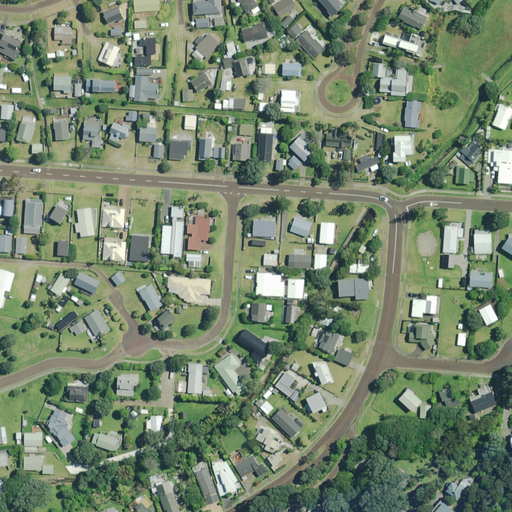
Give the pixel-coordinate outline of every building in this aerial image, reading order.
[(160,11),(159,0),(134,0),(136,13),(160,11)] [(223,14),(221,0),(209,0),(209,2),(194,3),(194,15),(223,14)] [(261,11),(254,0),(239,0),(247,14),(252,11),(254,14),(261,11)] [(297,7),(292,0),(285,0),(274,7),(281,18),(297,7)] [(320,0),(333,16),(344,8),(343,7),(346,5),(342,0),(320,0)] [(125,21),(124,19),(119,7),(104,13),(109,25),(119,21),(119,23),(125,21)] [(428,19),(405,7),(399,19),(422,30),(428,19)] [(299,16),(294,11),(282,24),(286,29),(299,16)] [(210,17),(196,18),(197,29),(210,28),(210,17)] [(225,18),(215,19),(215,27),(226,26),(225,18)] [(249,27),(250,29),(243,30),(245,43),(268,38),(265,24),(256,26),(249,27)] [(295,39),(296,38),(316,60),(328,49),(319,38),(321,35),(311,24),(304,31),(298,24),(289,32),(295,39)] [(73,27),(57,27),(56,40),(62,41),(62,44),(72,44),(73,27)] [(123,28),(116,28),(116,29),(113,29),(113,36),(123,36),(123,28)] [(20,43),(0,32),(0,50),(16,60),(21,51),(17,49),(20,43)] [(386,35),(383,42),(383,44),(400,49),(400,48),(418,53),(423,38),(406,32),(403,41),(386,35)] [(205,57),(208,59),(221,45),(210,34),(196,49),(198,50),(192,56),(200,63),(205,57)] [(289,45),(285,36),(279,39),(283,48),(289,45)] [(158,57),(156,39),(142,41),(144,52),(140,53),(140,59),(158,57)] [(121,49),(107,43),(99,60),(113,66),(121,49)] [(237,56),(235,43),(227,44),(229,57),(237,56)] [(256,63),(255,57),(234,62),(233,59),(225,61),(226,70),(236,67),(238,77),(253,74),(251,65),(256,63)] [(301,65),(284,64),(284,76),(303,77),(303,71),(300,71),(301,65)] [(375,64),(374,64),(374,76),(383,77),(383,79),(381,79),(380,92),(392,93),(392,96),(408,97),(408,92),(406,92),(407,82),(409,82),(410,70),(398,69),(397,80),(394,80),(394,78),(386,77),(387,66),(381,66),(381,64),(375,64)] [(276,74),(276,65),(266,65),(266,74),(276,74)] [(13,69),(0,67),(0,68),(0,88),(7,89),(8,83),(4,83),(4,77),(7,77),(8,73),(12,74),(13,69)] [(130,97),(130,102),(135,102),(148,102),(149,99),(159,100),(159,83),(150,83),(150,78),(153,78),(153,76),(153,70),(139,69),(137,69),(137,86),(131,86),(130,97)] [(214,87),(213,84),(206,73),(193,82),(199,92),(209,87),(210,89),(214,87)] [(72,77),(56,76),(55,90),(65,91),(65,94),(72,94),(72,82),(72,77)] [(233,81),(222,80),(221,91),(226,92),(227,90),(232,91),(233,81)] [(116,82),(87,81),(87,92),(116,93),(116,82)] [(83,84),(76,84),(75,97),(83,97),(83,84)] [(297,91),(282,90),(281,112),(295,113),(296,106),(300,107),(300,98),(296,98),(297,91)] [(194,102),(194,91),(185,91),(185,102),(194,102)] [(247,100),(224,99),(223,108),(246,109),(247,100)] [(414,101),(413,102),(408,102),(407,116),(405,116),(405,121),(407,121),(406,127),(420,128),(421,121),(418,120),(419,110),(421,110),(422,103),(418,102),(418,101),(414,101)] [(3,105),(3,109),(0,108),(0,114),(3,115),(2,119),(13,120),(14,106),(3,105)] [(511,115),(511,109),(502,105),(494,125),(506,130),(511,115)] [(140,112),(129,112),(129,121),(139,122),(140,112)] [(37,120),(23,116),(17,140),(31,144),(37,120)] [(157,142),(158,119),(150,118),(149,129),(141,128),(141,142),(157,142)] [(55,122),(56,124),(57,141),(71,140),(70,137),(72,137),(71,135),(70,135),(69,122),(61,123),(61,121),(55,122)] [(84,140),(87,140),(87,145),(89,145),(91,145),(93,145),(93,148),(103,148),(103,141),(100,141),(101,124),(86,123),(84,140)] [(123,126),(115,124),(110,140),(118,142),(119,138),(126,140),(130,126),(123,124),(123,126)] [(254,125),(244,125),(243,135),(254,136),(254,125)] [(266,127),(266,134),(261,134),(259,162),(273,162),(275,135),(274,135),(274,133),(273,133),(273,128),(266,127)] [(342,130),(333,130),(333,135),(327,134),(326,147),(352,148),(352,138),(341,137),(342,130)] [(290,148),(297,154),(304,161),(305,162),(315,151),(300,137),(290,148)] [(412,156),(412,145),(411,145),(411,137),(395,137),(395,162),(406,162),(407,156),(412,156)] [(200,159),(206,160),(206,157),(225,158),(225,148),(212,147),(212,139),(201,139),(200,159)] [(378,141),(365,139),(363,172),(375,173),(378,141)] [(458,156),(470,167),(473,163),(475,164),(480,158),(479,157),(483,151),(479,148),(481,146),(472,139),(466,146),(458,156)] [(189,142),(171,141),(170,160),(184,160),(185,156),(188,157),(189,142)] [(43,145),(34,145),(33,153),(42,154),(43,145)] [(165,145),(156,145),(155,158),(164,159),(165,145)] [(251,145),(235,145),(234,161),(250,161),(251,145)] [(489,152),(485,152),(485,161),(489,161),(489,164),(491,164),(491,167),(495,167),(495,171),(500,172),(500,184),(511,184),(511,150),(489,150),(489,152)] [(303,163),(296,156),(288,163),(295,170),(303,163)] [(455,160),(450,166),(455,170),(459,164),(455,160)] [(471,167),(458,167),(457,184),(469,184),(470,182),(475,182),(476,174),(470,173),(471,167)] [(44,200),(27,199),(25,233),(42,234),(44,200)] [(14,201),(4,200),(4,207),(0,206),(0,215),(12,217),(14,201)] [(71,207),(61,201),(51,218),(61,224),(71,207)] [(171,224),(173,225),(173,227),(172,227),(164,226),(162,254),(175,255),(175,257),(183,258),(185,223),(177,222),(178,218),(184,218),(185,207),(173,207),(172,215),(171,224)] [(96,236),(92,209),(78,211),(80,223),(76,224),(77,233),(81,232),(82,237),(96,236)] [(126,210),(117,209),(117,211),(104,210),(103,227),(125,228),(126,210)] [(206,216),(197,216),(197,225),(190,225),(190,250),(202,250),(202,241),(209,241),(209,232),(211,232),(211,219),(206,219),(206,216)] [(313,224),(296,218),(291,232),(308,238),(313,224)] [(277,222),(255,220),(254,236),(276,238),(277,222)] [(463,224),(459,223),(446,222),(444,253),(443,259),(450,259),(450,253),(457,254),(459,229),(462,229),(463,224)] [(338,225),(336,225),(322,224),(321,244),(337,244),(337,243),(338,225)] [(478,232),(478,235),(475,235),(476,255),(493,254),(492,235),(491,235),(491,232),(478,232)] [(438,252),(434,233),(419,236),(423,255),(438,252)] [(12,237),(1,236),(1,238),(0,238),(0,252),(11,253),(12,237)] [(150,238),(133,236),(131,261),(148,263),(150,238)] [(27,239),(17,239),(17,254),(27,254),(27,239)] [(128,248),(126,248),(127,243),(118,243),(118,244),(105,243),(104,260),(124,261),(127,262),(128,248)] [(261,255),(265,255),(265,265),(277,266),(278,255),(266,255),(267,249),(261,249),(261,255)] [(293,253),(293,255),(291,255),(290,268),(311,269),(312,256),(307,256),(307,252),(305,252),(305,250),(295,249),(295,253),(293,253)] [(202,256),(187,255),(186,267),(201,268),(202,256)] [(327,256),(316,255),(315,269),(326,270),(327,256)] [(369,265),(351,264),(351,273),(369,273),(369,265)] [(15,274),(0,269),(0,308),(2,309),(6,297),(4,296),(5,291),(10,292),(15,274)] [(480,273),(472,272),(471,287),(493,288),(494,275),(480,274),(480,273)] [(76,284),(85,289),(83,292),(92,297),(94,293),(95,294),(101,283),(82,273),(76,284)] [(127,280),(121,273),(113,279),(119,286),(127,280)] [(71,279),(62,274),(52,291),(60,296),(71,279)] [(272,274),(259,274),(257,295),(284,297),(285,283),(272,282),(272,274)] [(37,282),(42,283),(42,282),(46,283),(47,277),(39,275),(37,282)] [(169,288),(171,288),(173,292),(173,293),(180,294),(180,298),(185,299),(185,301),(187,301),(187,303),(194,303),(194,302),(196,302),(196,299),(202,294),(210,295),(211,280),(169,278),(169,288)] [(304,294),(304,290),(307,290),(308,286),(305,286),(305,281),(289,280),(288,298),(308,299),(308,294),(304,294)] [(370,299),(370,280),(340,281),(341,297),(357,296),(357,300),(370,299)] [(164,305),(153,286),(148,289),(146,286),(138,290),(144,301),(146,300),(152,312),(164,305)] [(71,298),(66,295),(61,303),(66,306),(71,298)] [(423,317),(424,317),(425,313),(431,314),(437,314),(438,297),(433,297),(428,296),(428,298),(421,297),(421,300),(415,300),(414,317),(423,317)] [(499,320),(502,319),(496,307),(499,305),(495,297),(483,303),(484,305),(476,310),(479,316),(481,315),(487,326),(488,326),(499,320)] [(247,321),(251,321),(266,322),(267,304),(252,303),(252,305),(248,305),(248,309),(246,309),(246,315),(247,315),(247,321)] [(184,305),(183,307),(178,307),(177,313),(183,313),(183,308),(188,309),(188,306),(184,305)] [(111,331),(99,310),(85,318),(95,335),(92,337),(95,342),(101,339),(100,337),(111,331)] [(175,318),(168,310),(156,321),(164,329),(175,318)] [(76,322),(71,316),(57,326),(62,332),(76,322)] [(317,324),(327,327),(332,328),(334,320),(329,319),(328,321),(319,318),(317,324)] [(81,321),(72,327),(70,328),(73,333),(75,332),(78,336),(87,330),(81,321)] [(411,333),(411,342),(422,343),(428,350),(436,343),(434,341),(435,334),(429,333),(430,330),(433,330),(434,326),(429,325),(423,325),(416,324),(412,323),(411,333)] [(335,349),(337,346),(338,346),(340,342),(343,343),(345,337),(324,328),(323,331),(316,347),(333,354),(333,353),(335,353),(337,350),(335,349)] [(272,347),(246,330),(238,341),(255,352),(251,358),(260,364),(272,347)] [(466,346),(467,334),(460,334),(459,345),(466,346)] [(355,354),(341,349),(336,361),(350,366),(355,354)] [(241,366),(229,350),(223,354),(226,359),(215,367),(234,393),(245,385),(234,371),(241,366)] [(322,384),(330,381),(331,384),(334,383),(333,380),(327,365),(326,362),(314,362),(312,363),(317,378),(320,376),(322,384)] [(203,365),(190,364),(189,373),(190,373),(189,394),(202,395),(203,365)] [(296,379),(285,371),(274,384),(290,397),(294,392),(289,388),(296,379)] [(135,379),(119,377),(118,389),(117,395),(134,397),(135,379)] [(90,388),(69,386),(68,401),(89,403),(90,388)] [(457,396),(454,387),(441,392),(447,411),(462,405),(459,396),(457,396)] [(417,394),(411,388),(400,399),(413,412),(423,402),(416,396),(417,394)] [(302,394),(297,391),(291,399),(296,403),(302,394)] [(314,413),(322,409),(324,412),(329,410),(327,407),(321,393),(307,399),(309,404),(306,405),(310,413),(313,411),(314,413)] [(498,405),(493,393),(471,402),(477,414),(498,405)] [(68,414),(57,409),(58,406),(52,404),(50,408),(56,410),(49,427),(66,448),(77,439),(69,429),(69,428),(70,428),(70,427),(70,426),(70,425),(70,424),(69,423),(69,422),(68,422),(68,421),(67,421),(66,420),(68,414)] [(95,406),(88,411),(92,416),(99,410),(95,406)] [(431,406),(422,406),(421,418),(431,419),(431,406)] [(286,407),(283,410),(282,409),(274,419),(294,437),(307,424),(300,418),(297,422),(289,415),(291,413),(286,407)] [(126,417),(132,424),(140,417),(135,411),(126,417)] [(163,433),(163,417),(151,417),(151,419),(147,419),(148,434),(153,434),(163,433)] [(263,418),(256,425),(259,429),(267,423),(263,418)] [(263,448),(269,452),(274,454),(276,449),(281,439),(276,436),(278,433),(273,430),(271,432),(265,429),(263,435),(260,434),(257,440),(262,442),(261,445),(264,447),(263,448)] [(43,447),(43,434),(26,433),(25,453),(38,453),(38,447),(43,447)] [(96,433),(93,443),(97,445),(96,446),(114,452),(118,440),(112,438),(113,434),(109,433),(108,437),(96,433)] [(54,440),(50,435),(46,438),(49,443),(54,440)] [(88,441),(81,440),(80,449),(87,449),(88,441)] [(275,456),(275,455),(268,460),(273,467),(284,460),(279,453),(275,456)] [(0,467),(9,465),(7,454),(0,455),(0,467)] [(259,466),(254,456),(236,466),(243,478),(256,471),(260,478),(268,473),(263,464),(259,466)] [(43,466),(43,457),(25,458),(25,471),(43,471),(43,474),(54,474),(54,466),(43,466)] [(376,465),(371,458),(356,467),(361,475),(376,465)] [(212,463),(213,466),(221,496),(230,494),(230,492),(234,491),(234,489),(238,488),(235,482),(239,482),(227,462),(223,463),(222,460),(212,463)] [(220,501),(208,468),(196,473),(208,505),(220,501)] [(451,479),(442,493),(457,503),(466,490),(451,479)] [(167,511),(179,511),(177,507),(179,507),(170,482),(157,487),(165,510),(166,510),(167,511)] [(454,511),(455,511),(444,502),(434,511),(454,511)] [(150,511),(144,503),(137,508),(139,510),(136,511),(150,511)]
